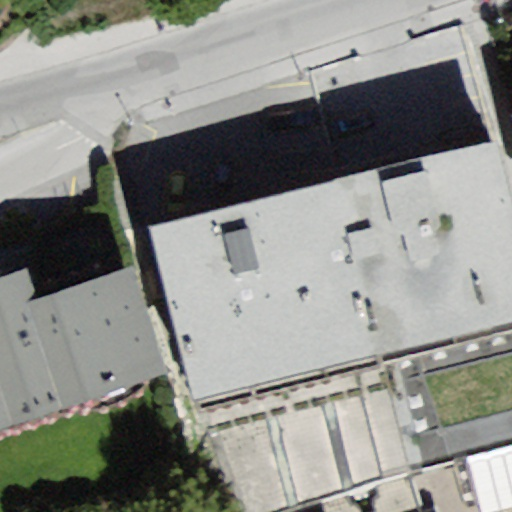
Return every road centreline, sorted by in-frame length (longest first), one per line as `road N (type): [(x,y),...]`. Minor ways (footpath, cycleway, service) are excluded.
road 1 (residential): [(380,0),(102,87)]
road 2 (residential): [(102,87),(77,131),(0,180)]
